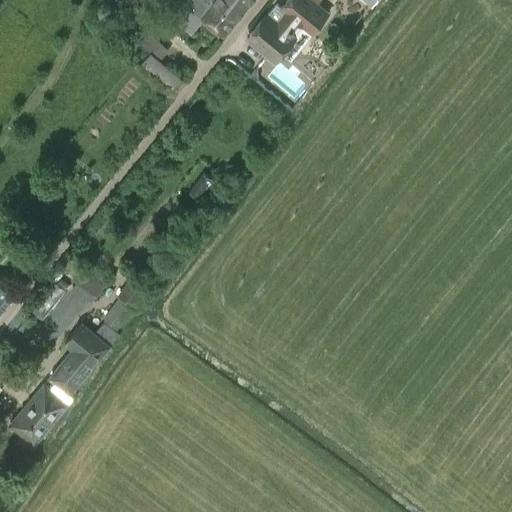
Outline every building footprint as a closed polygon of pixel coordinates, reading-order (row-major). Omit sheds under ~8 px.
[(188,0),(171,21),(190,37),(201,24),(218,39),(218,38),(221,41),(235,25),(205,0),(188,0)] [(205,0),(235,25),(255,0),(205,0)] [(286,0),(281,7),(285,11),(304,26),(312,33),(328,13),(312,0),(286,0)] [(267,12),(250,34),(259,41),(255,46),(274,62),(304,26),(285,11),(277,20),(267,12)] [(148,31),(139,41),(159,58),(168,47),(148,31)] [(150,51),(138,65),(171,94),(183,79),(150,51)] [(191,191),(200,196),(211,176),(202,171),(191,191)] [(88,266),(74,282),(91,297),(105,282),(88,266)] [(152,288),(133,275),(119,296),(121,297),(105,320),(116,328),(132,305),(137,309),(152,288)] [(33,309),(43,317),(65,290),(55,282),(33,309)] [(0,318),(15,298),(0,285),(0,318)] [(50,377),(70,393),(111,345),(83,322),(67,343),(73,348),(50,377)] [(0,382),(0,383),(15,365),(0,352),(0,382)] [(69,403),(44,382),(8,424),(34,445),(69,403)]
